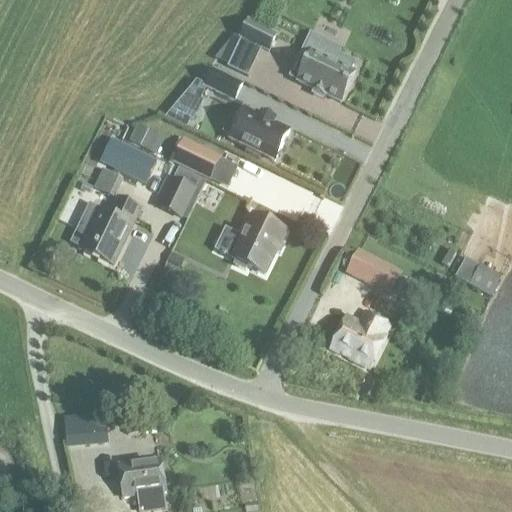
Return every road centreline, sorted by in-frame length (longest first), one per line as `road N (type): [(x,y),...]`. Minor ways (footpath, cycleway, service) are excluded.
road 1 (unclassified): [(259,396),(457,0)]
road 2 (unclassified): [(259,396),(0,280)]
road 3 (unclassified): [(511,448),(259,396)]
road 4 (track): [(366,511),(259,396)]
